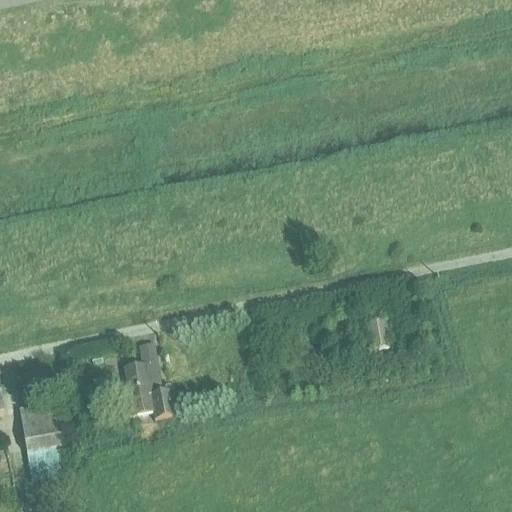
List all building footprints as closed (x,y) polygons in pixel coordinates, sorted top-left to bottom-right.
[(388,325),(364,329),(372,369),(395,365),(395,364),(402,363),(401,354),(392,355),(388,325)] [(143,372),(157,369),(154,348),(139,351),(143,370),(143,372)] [(130,404),(133,419),(153,415),(155,424),(176,420),(170,388),(160,391),(157,369),(143,372),(143,370),(124,373),(130,404)] [(133,419),(130,404),(118,407),(121,422),(133,419)] [(62,406),(19,413),(31,486),(62,481),(60,467),(63,467),(61,453),(65,452),(62,406)]
